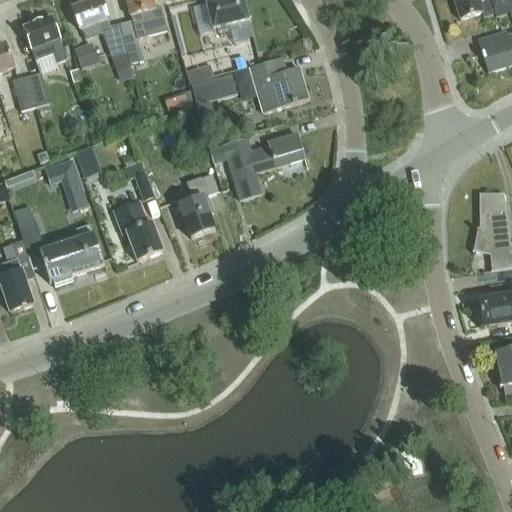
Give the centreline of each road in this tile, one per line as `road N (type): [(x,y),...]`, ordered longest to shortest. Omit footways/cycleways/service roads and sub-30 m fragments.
road 1 (residential): [(0,364),(200,291),(314,235),(354,203)]
road 2 (residential): [(511,501),(438,300),(428,213),(434,153)]
road 3 (residential): [(354,203),(344,114),(321,35),(301,0)]
road 4 (residential): [(434,153),(429,64),(387,0)]
